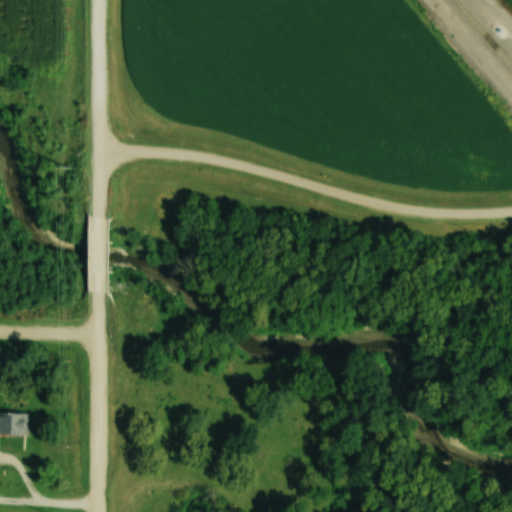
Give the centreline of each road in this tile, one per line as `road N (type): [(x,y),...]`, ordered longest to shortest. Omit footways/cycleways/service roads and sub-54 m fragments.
road 1 (residential): [(511,211),(264,208),(163,180),(102,176)]
road 2 (residential): [(100,511),(103,290)]
road 3 (residential): [(103,218),(101,0)]
